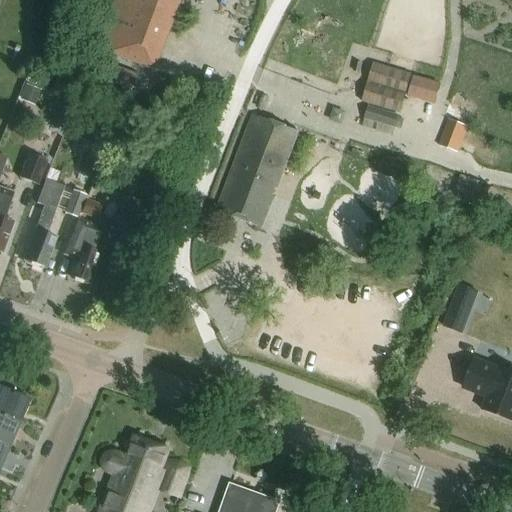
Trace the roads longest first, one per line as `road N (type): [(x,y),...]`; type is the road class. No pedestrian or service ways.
road 1 (tertiary): [(97,362),(511,510)]
road 2 (residential): [(32,511),(97,362)]
